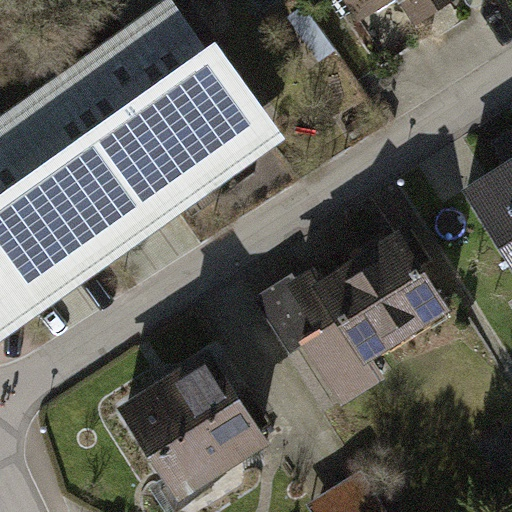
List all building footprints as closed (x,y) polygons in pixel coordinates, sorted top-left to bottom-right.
[(0,346),(279,146),(173,0),(169,0),(0,121),(0,346)] [(372,0),(397,39),(458,0),(372,0)] [(511,171),(492,183),(511,216),(511,171)] [(423,211),(295,286),(357,391),(485,316),(423,211)] [(241,348),(150,405),(207,495),(298,438),(241,348)] [(393,511),(365,469),(314,502),(320,511),(393,511)]
